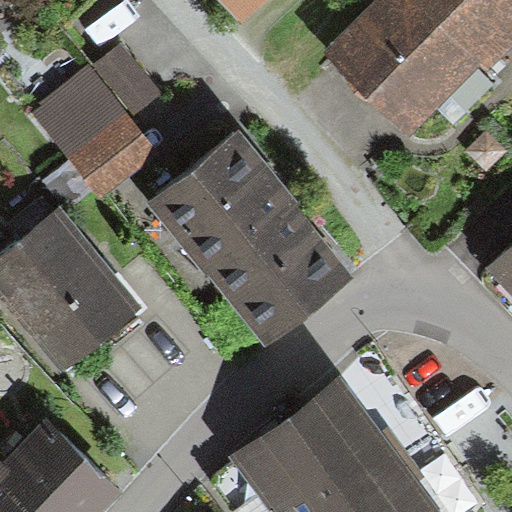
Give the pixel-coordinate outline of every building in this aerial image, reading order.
[(510,59),(496,45),(511,28),(511,0),(355,0),(325,31),(376,81),(413,117),(430,100),(450,119),(510,59)] [(168,88),(124,31),(34,100),(99,184),(157,139),(137,112),(168,88)] [(236,104),(147,175),(265,328),(359,252),(236,104)] [(0,283),(63,362),(140,301),(109,262),(55,195),(0,238),(0,283)] [(511,233),(492,252),(511,273),(511,233)] [(466,511),(418,446),(349,356),(231,440),(282,511),(466,511)] [(8,478),(0,470),(0,511),(76,511),(113,471),(58,422),(8,478)]
